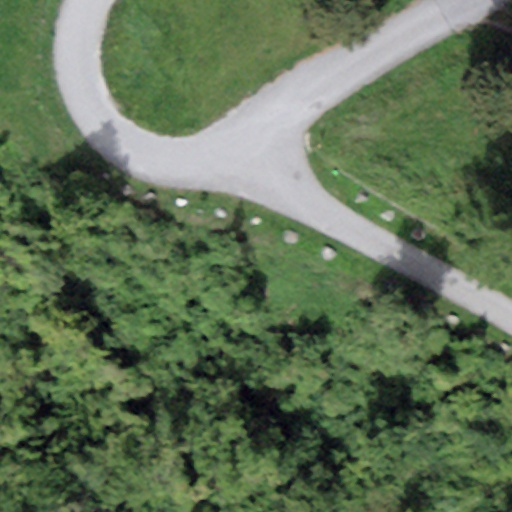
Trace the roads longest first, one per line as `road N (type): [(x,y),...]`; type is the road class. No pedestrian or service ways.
road 1 (track): [(511,320),(236,158)]
road 2 (track): [(236,158),(467,3)]
road 3 (track): [(236,158),(180,164),(131,147),(104,126),(76,52),(90,0)]
